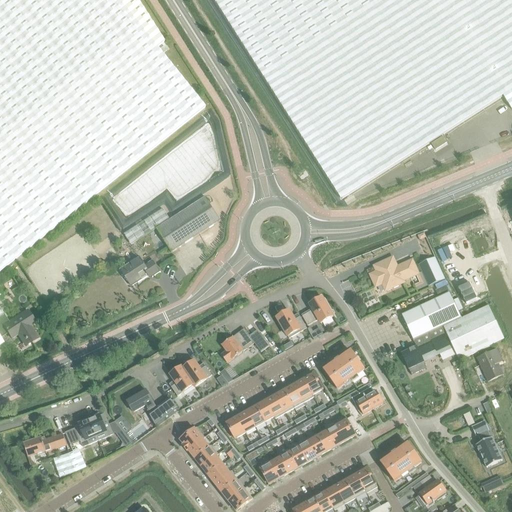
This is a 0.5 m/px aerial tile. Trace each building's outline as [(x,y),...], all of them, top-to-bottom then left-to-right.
[(0,0),(0,274),(206,110),(158,49),(118,0),(0,0)] [(118,0),(158,49),(167,42),(140,0),(118,0)] [(511,0),(213,0),(341,201),(503,97),(511,91),(511,0)] [(511,110),(511,91),(503,97),(511,111),(511,110)] [(443,138),(431,145),(435,151),(447,144),(443,138)] [(165,211),(125,235),(132,245),(148,236),(156,230),(162,240),(171,253),(172,253),(192,240),(200,234),(220,222),(204,198),(171,220),(165,211)] [(420,241),(418,242),(428,261),(418,265),(420,269),(422,273),(425,280),(426,283),(428,286),(429,287),(437,284),(445,280),(435,258),(426,238),(423,240),(420,241)] [(119,270),(126,281),(127,281),(131,287),(138,283),(138,284),(143,280),(150,276),(151,279),(160,273),(152,261),(144,266),(139,258),(119,270)] [(377,273),(371,276),(376,287),(384,287),(386,291),(419,276),(412,262),(397,268),(393,259),(385,262),(385,263),(381,266),(381,264),(375,267),(377,273)] [(401,315),(416,348),(416,347),(421,357),(436,350),(436,352),(451,345),(458,360),(504,339),(497,325),(489,307),(461,319),(449,293),(428,303),(401,315)] [(308,327),(319,321),(321,324),(333,317),(322,298),(319,300),(318,299),(312,302),(313,303),(310,305),(313,311),(308,314),(308,313),(307,313),(308,314),(303,317),(302,316),(308,327)] [(4,327),(9,324),(0,310),(0,347),(4,344),(0,338),(8,332),(4,327)] [(27,311),(9,324),(4,327),(8,332),(12,339),(18,335),(26,347),(38,339),(30,327),(36,324),(27,311)] [(289,340),(307,329),(299,315),(298,315),(300,318),(295,321),(289,311),(286,313),(285,312),(279,316),(280,317),(277,319),(289,340)] [(310,334),(314,341),(323,336),(323,335),(319,328),(313,332),(310,334)] [(244,330),(233,338),(222,346),(226,352),(221,356),(227,364),(244,352),(254,344),(261,353),(269,347),(257,332),(249,337),(244,330)] [(291,343),(283,347),(285,351),(293,347),(291,343)] [(427,369),(421,357),(416,347),(416,348),(402,354),(412,376),(427,369)] [(488,382),(503,375),(497,362),(502,360),(497,350),(477,359),(488,382)] [(351,352),(324,371),(338,390),(352,380),(365,371),(351,352)] [(204,365),(203,365),(205,367),(200,371),(194,362),(183,369),(182,367),(181,368),(195,388),(212,376),(204,365)] [(169,385),(177,397),(194,386),(195,388),(181,368),(170,375),(176,384),(172,388),(170,385),(169,385)] [(314,374),(303,380),(314,399),(314,398),(313,396),(323,391),(314,374)] [(293,385),(293,386),(303,402),(304,404),(314,399),(303,380),(294,386),(293,385)] [(293,386),(284,391),(293,407),(303,402),(293,386)] [(156,407),(146,391),(128,402),(134,413),(146,406),(149,411),(148,412),(157,428),(179,412),(169,399),(161,405),(163,406),(158,410),(156,407)] [(293,407),(284,391),(275,396),(284,413),(293,407)] [(365,399),(355,405),(362,417),(383,405),(381,401),(383,401),(379,394),(378,395),(376,392),(366,398),(365,397),(364,397),(365,399)] [(284,413),(275,396),(265,402),(274,418),(284,413)] [(274,418),(265,402),(256,407),(265,423),(274,418)] [(492,412),(488,403),(483,405),(487,414),(492,412)] [(256,429),(265,423),(256,407),(246,412),(256,429)] [(256,429),(246,412),(237,418),(246,434),(256,429)] [(100,417),(89,421),(98,442),(116,434),(119,438),(124,434),(116,423),(109,426),(106,417),(101,419),(100,417)] [(122,417),(115,422),(116,423),(124,434),(132,444),(133,446),(134,445),(126,434),(132,430),(122,417)] [(236,418),(226,424),(235,440),(245,434),(236,418)] [(347,420),(336,426),(345,443),(356,437),(347,420)] [(80,428),(66,434),(71,446),(81,442),(83,448),(98,442),(89,421),(79,426),(80,428)] [(476,446),(487,469),(502,461),(492,439),(491,439),(488,432),(489,431),(485,422),(472,428),(476,437),(478,436),(482,443),(476,446)] [(336,426),(327,432),(336,448),(336,449),(337,448),(336,448),(345,443),(336,426)] [(197,428),(180,441),(184,446),(183,447),(187,452),(203,440),(205,438),(197,428)] [(317,435),(316,435),(326,453),(336,448),(327,432),(318,437),(317,435)] [(30,457),(47,452),(67,446),(63,435),(46,440),(46,437),(24,444),(29,458),(30,457)] [(316,435),(307,440),(317,459),(318,459),(317,458),(326,453),(316,435)] [(187,452),(194,460),(209,448),(203,440),(187,452)] [(307,440),(297,446),(298,448),(308,464),(317,459),(307,440)] [(381,463),(395,483),(422,464),(408,444),(381,463)] [(209,448),(194,460),(195,461),(195,460),(201,468),(218,455),(211,447),(209,448)] [(298,448),(289,453),(298,469),(299,470),(299,469),(308,464),(298,448)] [(79,450),(69,455),(76,473),(87,468),(79,450)] [(289,453),(280,458),(289,475),(298,469),(289,453)] [(69,455),(53,460),(60,479),(76,473),(69,455)] [(218,455),(201,468),(208,477),(223,465),(217,457),(218,456),(218,455)] [(28,458),(31,468),(36,466),(32,461),(30,457),(29,458),(28,458)] [(280,458),(270,464),(279,480),(280,481),(280,480),(289,475),(280,458)] [(270,464),(260,469),(269,486),(279,480),(270,464)] [(208,477),(208,478),(209,477),(215,485),(229,474),(223,465),(208,477)] [(356,475),(355,474),(366,494),(367,495),(378,489),(367,469),(356,475)] [(229,474),(215,485),(222,494),(238,481),(231,472),(229,474)] [(355,475),(345,481),(356,499),(366,494),(355,474),(355,475)] [(429,478),(414,489),(426,507),(435,501),(436,502),(437,502),(436,500),(446,494),(444,491),(445,490),(441,484),(440,485),(438,482),(434,485),(429,478)] [(499,478),(482,486),(485,494),(503,486),(499,478)] [(222,494),(221,494),(221,495),(222,494),(228,502),(245,489),(238,481),(222,494)] [(335,487),(335,486),(345,505),(356,499),(345,481),(335,487)] [(335,487),(325,493),(334,509),(333,509),(334,511),(345,505),(335,486),(335,487)] [(229,503),(228,504),(232,509),(233,508),(236,511),(237,511),(253,500),(245,489),(228,502),(229,503)] [(314,499),(314,498),(321,511),(328,511),(333,509),(334,509),(325,493),(314,499)] [(314,499),(304,505),(307,511),(321,511),(314,498),(314,499)]
